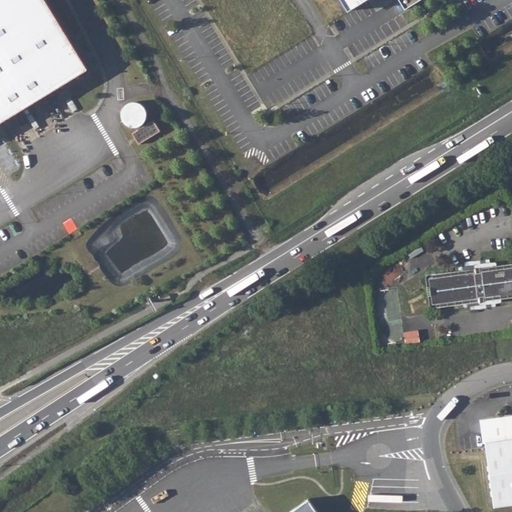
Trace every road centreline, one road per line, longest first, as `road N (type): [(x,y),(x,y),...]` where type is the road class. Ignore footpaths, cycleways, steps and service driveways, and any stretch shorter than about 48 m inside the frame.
road 1 (primary): [(0,446),(333,227)]
road 2 (primary): [(333,227),(0,414)]
road 3 (primary): [(511,116),(333,227)]
road 4 (residential): [(511,371),(474,381),(443,409),(434,455),(461,511)]
road 5 (unknown): [(268,93),(394,12)]
